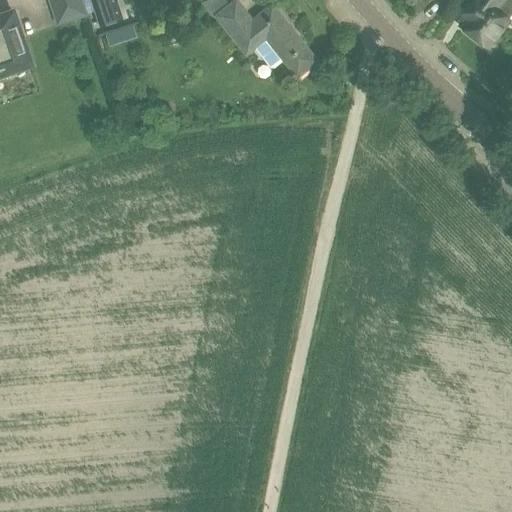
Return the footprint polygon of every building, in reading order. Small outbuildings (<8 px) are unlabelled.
[(50,0),(54,9),(81,0),(50,0)] [(81,0),(54,9),(59,23),(86,15),(81,0)] [(117,0),(91,0),(100,26),(123,18),(117,0)] [(274,68),(283,60),(298,78),(319,62),(273,4),(253,19),(237,0),(235,0),(216,16),(246,55),(255,48),(270,66),(274,68)] [(484,45),(489,48),(491,46),(495,45),(499,40),(499,37),(510,22),(508,20),(511,14),(511,0),(474,0),(460,20),(463,22),(461,26),(465,29),(465,31),(483,45),(484,45)] [(0,74),(32,64),(14,12),(0,16),(0,74)] [(166,18),(168,33),(183,30),(181,16),(166,18)]
